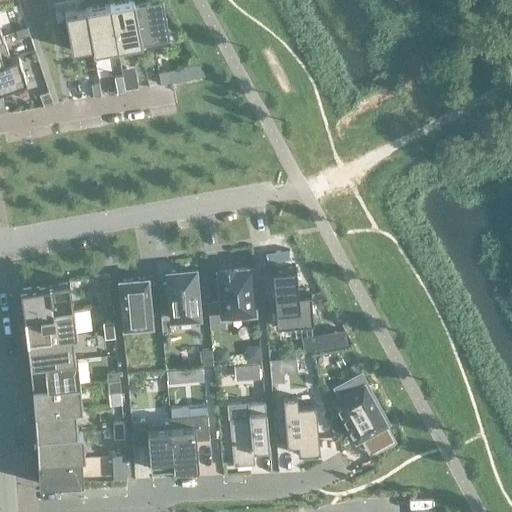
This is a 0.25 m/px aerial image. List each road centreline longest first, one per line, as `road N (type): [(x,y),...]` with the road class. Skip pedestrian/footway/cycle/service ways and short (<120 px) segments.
road 1 (residential): [(0,239),(302,189)]
road 2 (track): [(302,189),(511,80)]
road 3 (residential): [(128,509),(161,488),(302,482),(342,463)]
road 4 (residential): [(159,96),(0,124)]
